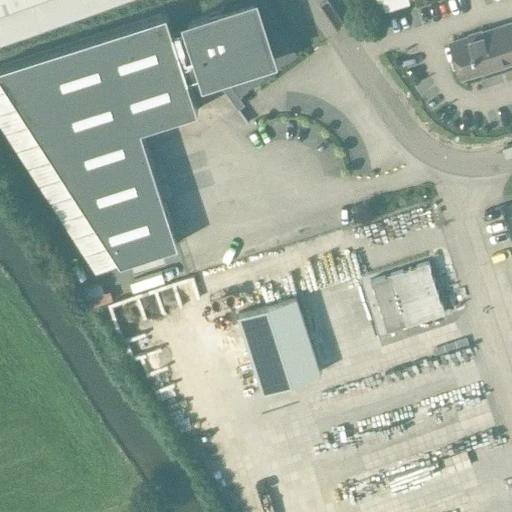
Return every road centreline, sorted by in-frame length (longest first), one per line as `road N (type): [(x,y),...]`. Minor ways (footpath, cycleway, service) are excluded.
road 1 (unknown): [(161,137),(235,169),(332,183),(392,178),(432,156),(482,323)]
road 2 (unknown): [(482,323),(258,409),(283,448)]
road 3 (unclassified): [(511,160),(454,167),(413,141),(316,0)]
road 4 (unknown): [(495,365),(283,448)]
road 5 (unknown): [(511,448),(364,511)]
